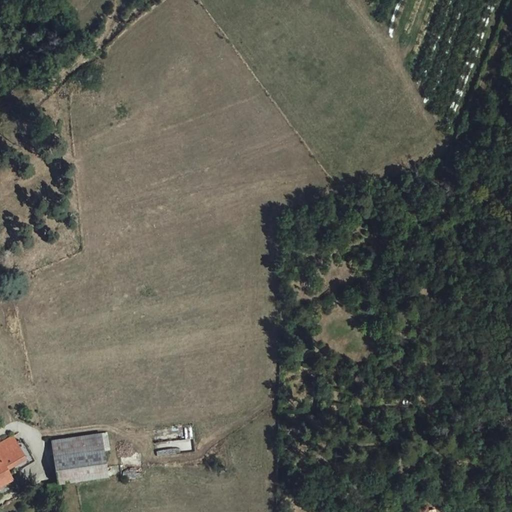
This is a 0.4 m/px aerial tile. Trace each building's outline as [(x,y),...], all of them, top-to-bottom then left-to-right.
[(99,421),(102,438),(107,437),(105,420),(99,421)] [(102,438),(99,421),(51,429),(56,473),(59,472),(106,465),(102,438)] [(0,442),(17,432),(14,427),(0,435),(0,442)] [(0,442),(0,478),(14,471),(8,460),(32,445),(23,428),(17,432),(0,442)] [(59,472),(56,473),(45,474),(46,481),(60,479),(59,472)]
